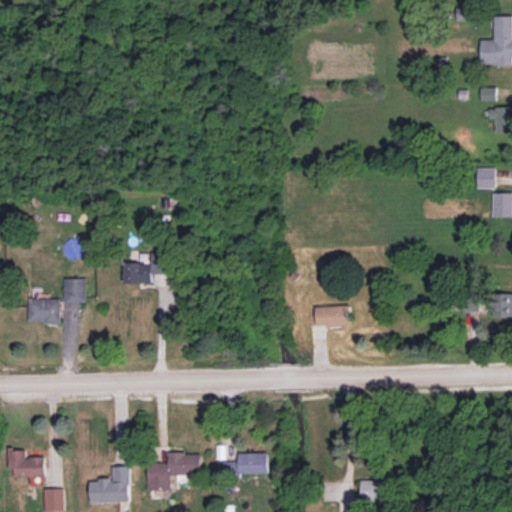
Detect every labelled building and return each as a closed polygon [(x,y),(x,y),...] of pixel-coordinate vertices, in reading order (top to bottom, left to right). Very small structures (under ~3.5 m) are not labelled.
[(470,6),(457,6),(457,21),(471,20),(470,6)] [(481,39),(481,64),(511,64),(511,15),(495,16),(494,40),(481,39)] [(481,100),(497,100),(497,87),(481,87),(481,100)] [(496,132),(511,132),(511,106),(489,107),(489,118),(496,118),(496,132)] [(496,187),(496,167),(477,168),(478,187),(496,187)] [(511,192),(493,193),(493,217),(511,216),(511,192)] [(125,283),(152,283),(152,273),(170,273),(170,252),(153,252),(153,262),(125,263),(125,283)] [(87,278),(65,278),(66,302),(87,301),(87,278)] [(511,293),(487,293),(487,292),(463,291),(463,312),(491,312),(491,316),(511,316),(511,293)] [(61,322),(62,299),(31,298),(30,322),(61,322)] [(317,326),(351,325),(350,305),(316,306),(317,326)] [(15,476),(46,476),(46,457),(27,457),(27,449),(9,449),(9,469),(15,469),(15,476)] [(203,474),(202,452),(169,453),(169,462),(149,462),(149,490),(172,490),(172,475),(203,474)] [(239,453),(239,461),(224,461),(224,475),(269,473),(269,452),(239,453)] [(92,503),(132,501),(131,466),(114,466),(114,479),(91,480),(92,503)] [(362,480),(361,504),(393,505),(393,480),(362,480)] [(65,510),(65,488),(45,488),(45,510),(65,510)]
